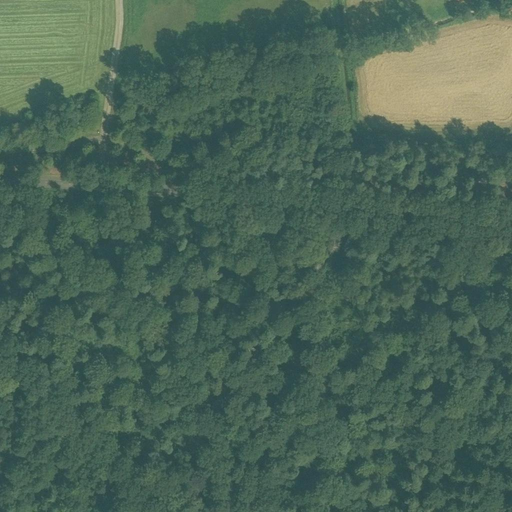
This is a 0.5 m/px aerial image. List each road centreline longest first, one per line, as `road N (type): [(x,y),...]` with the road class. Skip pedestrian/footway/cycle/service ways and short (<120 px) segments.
road 1 (secondary): [(511,223),(0,180)]
road 2 (track): [(4,367),(40,362),(272,424),(286,444),(316,449)]
road 3 (track): [(281,206),(325,511)]
road 4 (track): [(40,362),(45,334),(298,311)]
road 5 (track): [(511,343),(496,352),(485,384),(447,397),(301,332)]
road 6 (unclassified): [(146,511),(0,363)]
road 7 (track): [(402,511),(473,465),(508,433),(511,417)]
